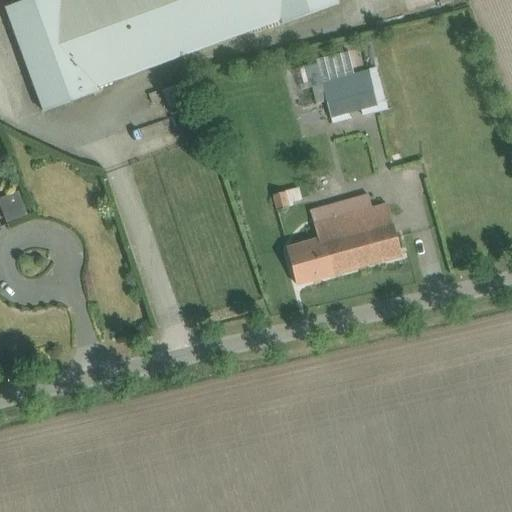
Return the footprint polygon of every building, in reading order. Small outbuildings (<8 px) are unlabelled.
[(26,0),(5,8),(43,111),(99,91),(98,87),(281,20),(282,24),(339,4),(337,0),(26,0)] [(318,66),(306,68),(311,89),(313,88),(322,86),(318,66)] [(306,68),(296,71),(301,91),(311,89),(306,68)] [(379,104),(370,73),(322,86),(326,100),(331,118),(379,104)] [(198,114),(188,81),(163,89),(171,114),(178,112),(180,120),(198,114)] [(322,86),(313,88),(316,102),(326,100),(322,86)] [(285,191),(272,194),(276,211),(289,208),(285,191)] [(318,240),(306,243),(287,248),(297,285),(402,256),(388,205),(315,225),(318,240)]
